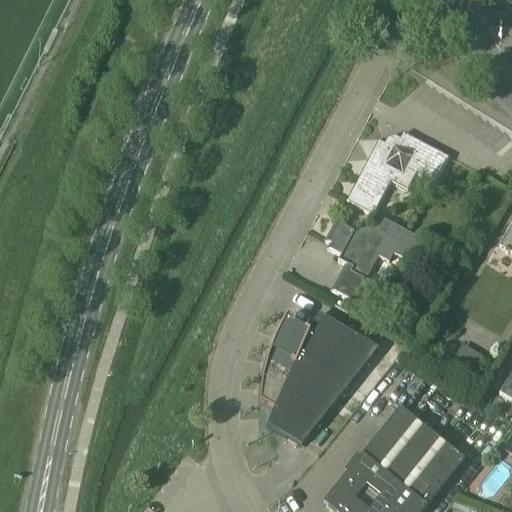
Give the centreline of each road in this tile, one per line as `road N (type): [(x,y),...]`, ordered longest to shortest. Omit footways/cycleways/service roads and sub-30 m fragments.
road 1 (residential): [(246,511),(229,488),(222,424),(226,358),(249,294),(386,40),(460,9)]
road 2 (secondary): [(39,511),(110,229),(200,0)]
